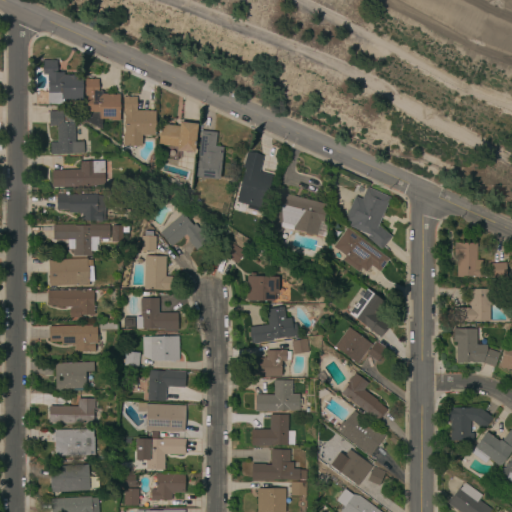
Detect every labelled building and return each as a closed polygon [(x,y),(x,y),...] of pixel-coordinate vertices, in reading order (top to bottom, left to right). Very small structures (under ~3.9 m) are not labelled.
[(35,92),(48,92),(47,75),(42,75),(42,60),(56,60),(56,73),(64,73),(64,75),(81,75),(82,101),(72,101),(72,100),(62,100),(62,104),(35,104),(35,92)] [(84,120),(85,79),(98,79),(98,91),(102,91),(102,94),(119,94),(119,121),(110,121),(110,119),(101,118),(101,129),(84,120)] [(123,146),(124,112),(122,112),(123,97),(136,97),(136,111),(155,112),(154,136),(141,135),(141,146),(123,146)] [(49,143),(56,143),(56,126),(48,126),(48,111),(62,111),(62,123),(74,123),(74,142),(83,142),(83,154),(49,155),(49,143)] [(175,150),(176,148),(157,145),(160,125),(178,127),(179,122),(197,124),(193,152),(175,150)] [(219,180),(195,177),(200,131),(216,133),(214,147),(223,148),(219,180)] [(247,209),(248,206),(236,202),(245,168),(243,168),(247,152),(263,156),(258,174),(271,177),(261,213),(247,209)] [(50,171),(79,170),(78,163),(103,162),(104,186),(51,188),(50,171)] [(367,238),(368,235),(349,227),(350,223),(343,220),(354,197),(361,200),(367,188),(389,198),(377,225),(391,238),(380,250),(367,238)] [(292,230),(292,231),(282,228),(280,235),(269,232),(279,193),(327,205),(323,223),(326,224),(325,238),(292,230)] [(96,194),(96,198),(101,198),(101,221),(95,221),(81,221),(81,213),(68,213),(68,210),(56,210),(56,194),(96,194)] [(187,241),(189,239),(186,235),(169,248),(158,234),(182,215),(191,227),(194,224),(207,240),(195,250),(187,241)] [(70,242),(50,242),(50,228),(86,227),(106,226),(106,241),(104,241),(104,244),(98,244),(98,241),(95,241),(95,247),(94,247),(94,253),(88,253),(88,257),(70,257),(70,242)] [(110,227),(128,227),(128,233),(122,233),(122,243),(110,243),(110,227)] [(370,266),(366,272),(361,268),(358,272),(342,261),(345,256),(333,248),(346,229),(388,260),(379,273),(370,266)] [(140,251),(141,237),(144,237),(144,231),(153,232),(152,237),(155,237),(155,252),(140,251)] [(456,277),(456,257),(453,257),(453,243),(476,243),(475,260),(481,260),(481,278),(456,277)] [(224,255),(232,244),(243,252),(235,263),(224,255)] [(144,256),(165,257),(164,276),(171,276),(171,291),(161,290),(161,289),(143,288),(144,256)] [(86,267),(93,267),(93,282),(88,282),(88,285),(49,287),(48,260),(86,259),(86,267)] [(491,264),(504,263),(506,277),(492,278),(491,264)] [(245,301),(246,276),(249,277),(249,273),(255,273),(255,277),(277,277),(277,293),(274,293),(274,301),(245,301)] [(348,314),(366,288),(386,302),(375,317),(388,326),(380,337),(348,314)] [(453,321),(453,308),(469,308),(469,289),(497,289),(497,305),(489,305),(489,321),(453,321)] [(93,306),(94,306),(94,316),(77,316),(77,307),(46,307),(46,291),(93,291),(93,306)] [(158,314),(177,314),(177,331),(164,331),(164,330),(156,330),(156,329),(136,330),(136,317),(140,317),(140,299),(158,299),(158,314)] [(285,319),(290,318),(291,324),(295,324),(297,336),(284,338),(284,336),(271,338),(271,340),(251,344),(248,328),(267,325),(265,310),(283,307),(285,319)] [(116,329),(99,330),(99,321),(116,321),(116,329)] [(96,349),(94,349),(94,352),(74,352),(74,345),(60,345),(60,342),(48,342),(48,326),(96,325),(96,349)] [(334,349),(348,329),(370,345),(356,365),(334,349)] [(480,362),(455,363),(455,343),(452,343),(452,329),(475,329),(476,345),(485,345),(485,348),(498,353),(493,367),(480,362)] [(141,359),(140,338),(176,337),(176,362),(149,362),(141,359)] [(291,342),(305,339),(308,352),(293,355),(291,342)] [(366,355),(375,343),(385,350),(377,362),(366,355)] [(511,371),(499,367),(506,345),(511,347),(511,371)] [(285,352),(290,352),(290,360),(285,360),(285,361),(280,362),(280,377),(252,377),(252,359),(263,359),(263,357),(265,357),(265,351),(279,351),(279,350),(285,350),(285,352)] [(137,367),(123,366),(124,352),(138,353),(137,367)] [(54,389),(53,363),(93,362),(93,372),(84,372),(85,388),(54,389)] [(147,402),(147,371),(184,371),(184,387),(165,387),(165,402),(147,402)] [(340,394),(355,374),(367,383),(361,392),(386,409),(377,421),(340,394)] [(254,411),(254,395),(273,395),(273,380),(291,380),(291,394),(298,394),(298,411),(289,411),(289,410),(275,410),(275,411),(254,411)] [(317,392),(324,389),(329,393),(318,400),(317,392)] [(48,423),(48,406),(77,407),(77,399),(93,399),(93,409),(92,409),(91,424),(48,423)] [(145,431),(146,405),(185,406),(184,432),(177,432),(177,433),(145,431)] [(450,421),(447,421),(447,409),(470,408),(481,410),(492,419),(484,430),(471,422),(469,422),(469,434),(473,434),(473,441),(450,442),(450,421)] [(335,431),(341,423),(343,424),(352,411),(384,435),(368,456),(335,431)] [(251,430),(269,430),(269,415),(287,415),(287,446),(251,446),(251,430)] [(54,457),(54,431),(93,430),(93,455),(54,457)] [(487,459),(484,464),(470,453),(486,432),(498,441),(499,440),(501,441),(509,431),(511,433),(511,450),(499,468),(487,459)] [(146,469),(146,460),(135,460),(135,440),(185,440),(185,455),(163,455),(163,469),(146,469)] [(251,465),(270,465),(270,450),(289,450),(289,463),(292,463),(292,470),(306,470),(306,481),(251,481),(251,465)] [(329,466),(338,453),(343,457),(348,450),(371,466),(357,486),(329,466)] [(511,484),(504,477),(505,476),(501,472),(511,457),(511,484)] [(50,493),(49,468),(87,465),(89,490),(50,493)] [(366,481),(373,467),(384,472),(377,486),(366,481)] [(150,500),(150,490),(156,490),(155,475),(183,474),(183,493),(174,493),(174,494),(170,494),(170,500),(150,500)] [(119,488),(119,476),(135,476),(135,484),(138,484),(138,488),(119,488)] [(306,496),(290,496),(290,483),(306,483),(306,496)] [(458,511),(446,503),(458,486),(460,488),(464,483),(481,496),(477,501),(489,510),(487,511),(458,511)] [(285,511),(256,511),(257,489),(285,489),(285,494),(285,511)] [(339,511),(343,507),(334,501),(343,489),(352,496),(358,496),(379,511),(339,511)] [(123,506),(123,490),(138,490),(137,506),(123,506)] [(48,511),(48,501),(87,499),(87,501),(94,500),(95,511),(48,511)]
